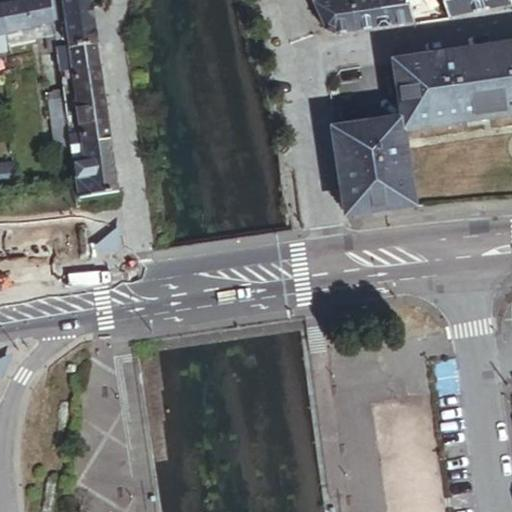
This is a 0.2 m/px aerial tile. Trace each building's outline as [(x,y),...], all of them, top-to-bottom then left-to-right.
[(30,35),(63,29),(60,0),(48,0),(49,2),(24,6),(30,35)] [(62,0),(64,13),(71,12),(70,0),(62,0)] [(105,53),(99,0),(70,0),(71,12),(74,36),(68,37),(69,57),(75,55),(105,53)] [(356,38),(384,34),(373,0),(372,0),(368,1),(350,3),(356,38)] [(414,30),(407,14),(404,6),(401,0),(373,0),(384,34),(414,30)] [(438,0),(449,25),(480,19),(474,0),(438,0)] [(474,0),(480,19),(511,12),(511,6),(510,0),(474,0)] [(335,41),(356,38),(350,3),(311,9),(325,36),(335,41)] [(407,14),(418,11),(416,3),(404,6),(407,14)] [(0,13),(6,41),(30,36),(30,35),(24,6),(0,11),(0,13)] [(30,36),(31,46),(64,39),(63,29),(30,35),(30,36)] [(30,36),(6,41),(6,54),(31,49),(31,46),(30,36)] [(78,77),(107,74),(105,53),(75,55),(78,77)] [(406,143),(511,129),(511,59),(397,74),(404,124),(332,133),(344,227),(413,218),(415,218),(406,143)] [(74,149),(114,145),(107,74),(78,77),(83,136),(73,137),(74,149)] [(70,102),(69,95),(55,97),(55,104),(70,102)] [(70,102),(55,104),(49,104),(53,152),(74,150),(74,149),(73,137),(70,102)] [(86,167),(116,164),(114,145),(74,149),(74,150),(75,158),(85,157),(86,167)] [(79,187),(118,183),(116,164),(86,167),(77,168),(79,187)] [(0,195),(16,194),(15,181),(3,182),(3,189),(0,189),(0,195)] [(81,203),(119,199),(118,183),(79,187),(81,203)] [(119,256),(122,228),(92,253),(119,256)]
